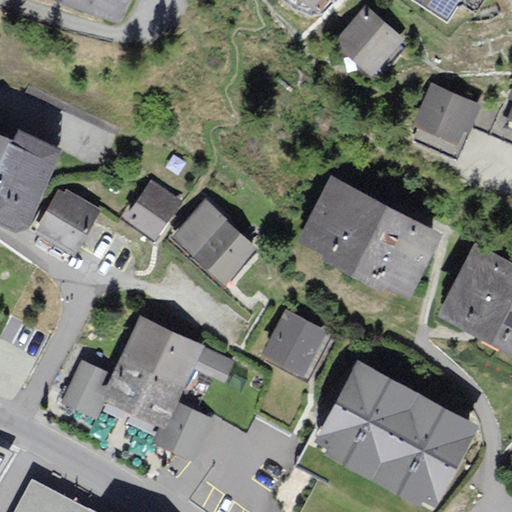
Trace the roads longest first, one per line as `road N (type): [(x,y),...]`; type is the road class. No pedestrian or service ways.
road 1 (residential): [(17,428),(82,295),(59,259),(0,224)]
road 2 (residential): [(474,511),(489,498),(494,471),(489,418),(424,347),(424,334)]
road 3 (residential): [(5,0),(139,32),(160,0)]
road 4 (secondary): [(163,511),(17,428)]
